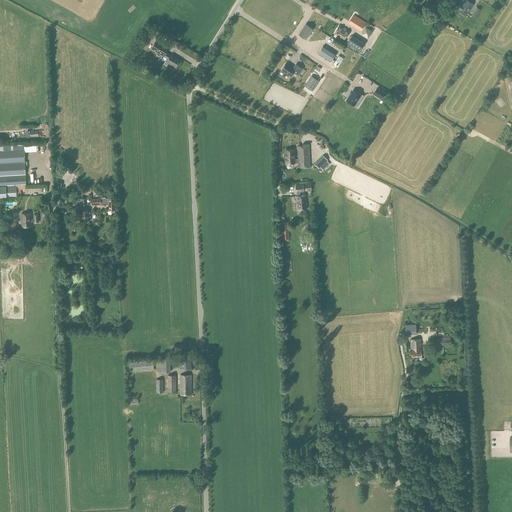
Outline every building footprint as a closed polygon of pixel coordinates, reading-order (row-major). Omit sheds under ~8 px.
[(473,5),(465,0),(463,4),(458,2),(454,8),(458,11),(457,12),(465,18),(473,5)] [(477,7),(472,14),(476,17),(481,9),(477,7)] [(357,17),(353,24),(358,27),(362,20),(357,17)] [(306,39),(313,29),(306,24),(299,35),(306,39)] [(344,40),(349,31),(339,25),(334,34),(344,40)] [(148,27),(144,35),(146,37),(147,38),(152,30),(148,27)] [(366,27),(363,33),(369,37),(372,31),(366,27)] [(403,66),(412,49),(381,33),(375,44),(396,55),(394,60),(371,48),(365,59),(396,76),(402,66),(403,66)] [(359,51),(364,44),(351,36),(347,44),(359,51)] [(176,68),(180,60),(168,53),(170,49),(156,40),(151,48),(169,59),(167,62),(176,68)] [(323,45),(318,54),(331,62),(336,54),(323,45)] [(282,69),(285,72),(292,76),(294,72),(299,75),(303,69),(296,64),(293,68),(289,65),(289,66),(286,64),(282,69)] [(312,76),(305,86),(312,91),(319,81),(312,76)] [(386,93),(377,88),(373,94),(382,99),(386,93)] [(362,95),(354,89),(346,101),(354,106),(355,105),(357,106),(361,101),(359,100),(362,95)] [(0,146),(0,198),(17,198),(16,195),(16,185),(21,185),(26,184),(24,145),(0,146)] [(309,166),(308,146),(298,146),(298,159),(295,159),(294,150),(285,150),(286,163),(295,163),(295,167),(309,166)] [(323,170),(329,164),(327,161),(328,160),(326,158),(323,155),(314,163),(319,168),(320,167),(323,170)] [(296,196),(298,210),(307,209),(306,195),(300,196),(300,191),(296,192),(297,196),(296,196)] [(114,198),(91,199),(91,206),(109,205),(109,210),(115,210),(114,198)] [(81,220),(90,220),(90,209),(80,210),(81,220)] [(31,213),(21,213),(22,227),(32,226),(32,222),(33,222),(36,222),(39,222),(39,214),(33,214),(33,216),(33,220),(32,220),(31,213)] [(406,334),(415,333),(415,325),(406,325),(406,334)] [(431,346),(450,345),(449,338),(430,339),(431,346)] [(420,343),(420,339),(411,340),(412,356),(421,356),(421,354),(424,354),(423,349),(421,349),(421,343),(420,343)] [(181,368),(191,368),(191,352),(181,352),(181,368)] [(157,371),(170,371),(170,358),(157,358),(157,371)] [(130,371),(154,369),(153,360),(129,362),(130,371)] [(191,395),(191,375),(180,375),(180,394),(191,395)]
